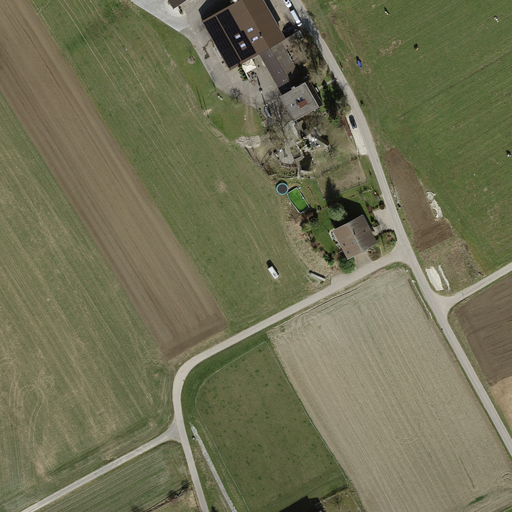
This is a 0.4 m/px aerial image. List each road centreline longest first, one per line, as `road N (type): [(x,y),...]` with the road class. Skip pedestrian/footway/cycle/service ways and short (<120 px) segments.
road 1 (unclassified): [(293,0),(346,87),(434,310),(511,447)]
road 2 (track): [(201,511),(173,385),(195,357),(404,245)]
road 3 (track): [(177,429),(26,511)]
